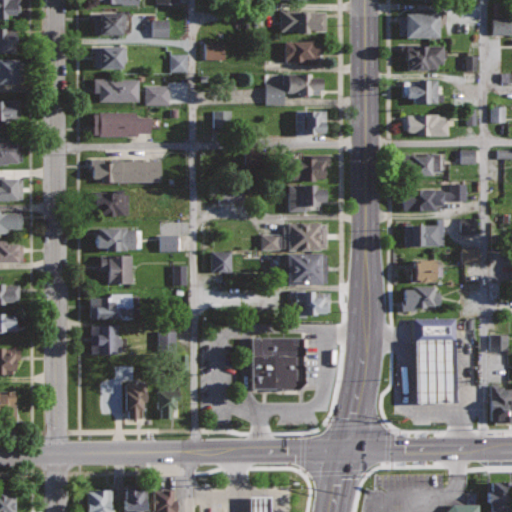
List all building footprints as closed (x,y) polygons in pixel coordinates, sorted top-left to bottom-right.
[(0,0),(0,18),(5,18),(5,13),(14,13),(14,10),(19,10),(19,0),(0,0)] [(511,16),(505,16),(505,2),(490,1),(490,33),(511,33),(511,16)] [(296,7),(278,7),(278,31),(294,30),(294,33),(306,33),(306,28),(313,28),(313,30),(325,30),(325,10),(296,10),(296,7)] [(445,9),(410,9),(410,12),(404,12),(404,15),(397,15),(397,34),(403,34),(403,35),(436,35),(436,24),(445,24),(445,9)] [(120,11),(92,11),(92,33),(120,33),(120,11)] [(166,19),(150,20),(150,37),(167,37),(166,19)] [(15,26),(0,26),(0,51),(16,51),(15,26)] [(311,39),(282,41),(283,61),(319,59),(319,41),(311,42),(311,39)] [(203,59),(223,58),(223,41),(203,41),(203,59)] [(442,44),(417,45),(417,43),(404,43),(405,60),(407,60),(407,69),(436,68),(436,63),(443,63),(442,44)] [(123,44),(92,45),(92,67),(123,66),(123,44)] [(185,54),(168,53),(168,71),(184,71),(185,54)] [(476,55),(463,54),(463,69),(475,69),(476,55)] [(16,58),(0,58),(0,82),(23,82),(23,60),(16,60),(16,58)] [(511,72),(499,72),(499,82),(511,82),(511,72)] [(310,73),(281,73),(281,82),(263,82),(263,104),(284,104),(284,93),(318,93),(318,77),(310,77),(310,73)] [(137,79),(109,79),(109,77),(92,77),(92,91),(98,91),(98,100),(137,100),(137,79)] [(436,79),(416,79),(416,80),(400,80),(400,94),(405,94),(405,98),(412,97),(412,102),(436,102),(436,79)] [(143,105),(167,104),(167,85),(143,85),(143,105)] [(19,99),(0,99),(0,118),(19,118),(19,99)] [(503,122),(503,106),(489,105),(489,121),(503,122)] [(464,124),(474,125),(475,109),(465,108),(464,124)] [(324,109),(295,109),(295,134),(304,134),(304,132),(325,131),(324,109)] [(210,110),(211,127),(230,127),(229,110),(210,110)] [(134,111),(92,111),(92,133),(136,134),(136,131),(147,131),(148,116),(134,116),(134,111)] [(437,113),(400,114),(400,131),(415,131),(415,134),(447,133),(447,119),(444,119),(444,114),(437,115),(437,113)] [(19,142),(0,142),(0,159),(19,159),(19,142)] [(458,163),(474,163),(474,149),(459,148),(458,163)] [(511,149),(496,149),(495,157),(511,157),(511,149)] [(444,152),(424,152),(424,155),(411,155),(411,153),(404,153),(404,170),(413,170),(413,174),(431,174),(431,171),(439,171),(439,169),(444,169),(444,152)] [(330,153),(304,153),(304,157),(285,157),(285,178),(323,178),(323,166),(330,166),(330,153)] [(160,158),(89,158),(90,177),(101,177),(101,181),(160,181),(160,158)] [(21,177),(3,177),(3,175),(0,175),(0,198),(21,198),(21,177)] [(314,183),(286,183),(286,209),(307,209),(307,203),(319,204),(319,200),(323,200),(323,188),(314,188),(314,183)] [(442,188),(410,188),(410,193),(402,193),(402,208),(434,208),(434,204),(442,204),(442,199),(464,199),(464,183),(450,183),(450,190),(442,190),(442,188)] [(216,202),(241,202),(242,188),(217,187),(216,202)] [(122,188),(91,188),(91,216),(128,216),(128,193),(122,193),(122,188)] [(0,231),(6,231),(6,229),(20,229),(20,211),(0,210),(0,231)] [(479,218),(457,217),(457,233),(478,233),(479,218)] [(325,222),(286,222),(286,226),(282,226),(282,233),(259,233),(258,248),(318,248),(318,246),(325,246),(325,222)] [(437,223),(403,224),(403,245),(443,245),(443,229),(437,229),(437,223)] [(126,226),(96,227),(96,245),(104,245),(104,249),(127,249),(127,247),(140,247),(139,228),(126,228),(126,226)] [(158,251),(175,251),(176,234),(158,234),(158,251)] [(5,239),(0,239),(0,259),(21,259),(21,244),(16,244),(16,242),(6,242),(5,239)] [(478,263),(478,248),(459,248),(459,263),(478,263)] [(229,250),(209,251),(209,272),(229,271),(229,250)] [(325,252),(282,252),(283,283),(326,282),(325,252)] [(131,255),(98,255),(98,270),(106,270),(106,283),(131,282),(131,255)] [(433,259),(413,259),(413,267),(409,267),(409,280),(433,280),(433,275),(441,275),(441,264),(433,264),(433,259)] [(171,285),(186,284),(186,264),(171,264),(171,285)] [(3,283),(0,283),(0,301),(11,301),(11,298),(17,298),(17,284),(4,284),(3,283)] [(434,284),(412,285),(412,288),(403,288),(403,299),(400,299),(400,310),(413,310),(413,306),(438,305),(438,291),(434,291),(434,284)] [(303,289),(287,290),(288,318),(305,318),(305,314),(328,314),(327,291),(303,292),(303,289)] [(131,292),(108,292),(108,295),(88,296),(89,317),(112,316),(112,318),(139,317),(138,294),(131,295),(131,292)] [(13,313),(3,313),(3,312),(0,312),(0,330),(18,330),(18,314),(14,315),(13,313)] [(457,340),(457,317),(415,317),(415,340),(457,340)] [(116,324),(89,325),(90,352),(120,351),(119,337),(116,337),(116,324)] [(173,331),(155,330),(155,348),(173,348),(173,331)] [(304,333),(247,334),(247,389),(296,389),(305,381),(304,333)] [(488,350),(507,349),(506,334),(487,334),(488,350)] [(417,338),(418,402),(459,402),(458,338),(417,338)] [(13,346),(0,346),(0,375),(2,375),(2,368),(14,368),(13,346)] [(145,381),(123,382),(124,409),(127,409),(127,417),(143,416),(142,400),(146,400),(145,381)] [(178,383),(154,384),(155,408),(159,407),(159,416),(179,415),(178,383)] [(489,383),(488,419),(511,419),(511,399),(511,388),(502,387),(502,386),(496,386),(496,383),(489,383)] [(0,390),(13,390),(14,420),(0,420),(0,390)] [(511,511),(510,479),(486,481),(486,501),(489,501),(489,511),(511,511)] [(124,484),(124,511),(148,511),(149,484),(124,484)] [(110,489),(86,489),(86,511),(116,511),(116,506),(110,506),(110,489)] [(173,489),(152,489),(152,511),(175,511),(175,499),(173,499),(173,489)] [(13,511),(13,492),(0,492),(0,511),(13,511)] [(270,511),(270,494),(248,494),(248,511),(270,511)] [(480,511),(480,502),(453,502),(444,511),(480,511)]
